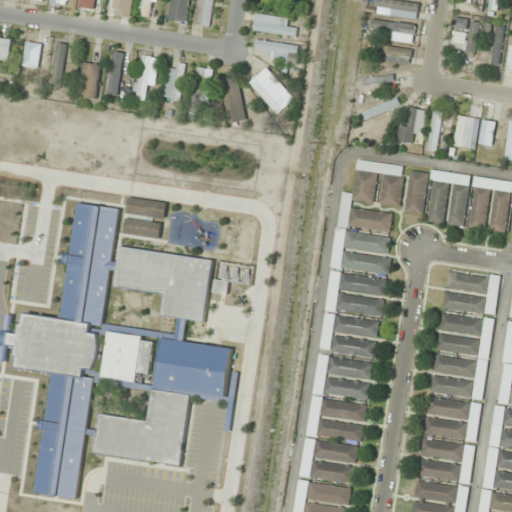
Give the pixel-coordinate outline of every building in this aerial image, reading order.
[(79,0),(79,6),(94,8),(95,0),(79,0)] [(110,0),(107,10),(120,14),(123,0),(110,0)] [(142,0),(140,15),(151,17),(153,0),(142,0)] [(189,0),(171,0),(169,19),(187,21),(189,0)] [(198,0),(196,24),(212,26),(214,0),(198,0)] [(419,17),(420,2),(403,0),(370,0),(369,12),(419,17)] [(490,0),(489,10),(497,11),(498,0),(490,0)] [(297,36),(298,28),(289,27),(290,18),(256,14),(254,31),(297,36)] [(463,51),(476,52),(480,21),(456,18),(453,41),(464,42),(463,51)] [(416,24),(374,20),(372,35),(415,38),(416,24)] [(505,26),(494,25),(490,63),(501,64),(505,26)] [(0,61),(7,63),(11,35),(0,33),(0,61)] [(299,43),(256,41),(256,49),(266,49),(266,59),(298,60),(299,43)] [(66,44),(57,42),(51,86),(61,87),(66,44)] [(387,61),(411,64),(413,49),(389,46),(387,61)] [(123,53),(114,52),(110,94),(118,95),(123,53)] [(145,100),(146,86),(156,87),(158,57),(139,56),(136,99),(145,100)] [(96,99),(101,64),(84,62),(79,97),(96,99)] [(172,62),(165,99),(180,101),(187,65),(172,62)] [(248,84),(275,116),(294,99),(267,67),(248,84)] [(364,77),(365,85),(395,83),(394,75),(364,77)] [(239,77),(221,79),(227,123),(245,121),(239,77)] [(363,111),(366,119),(402,105),(399,97),(363,111)] [(424,134),(426,109),(412,108),(411,124),(400,123),(399,141),(413,142),(414,133),(424,134)] [(444,112),(435,111),(428,149),(437,151),(444,112)] [(471,149),(476,118),(460,115),(455,147),(471,149)] [(405,166),(358,160),(354,194),(344,193),(340,226),(390,232),(393,213),(352,208),(353,200),(378,203),(377,203),(400,206),(405,166)] [(424,214),(428,172),(410,171),(406,212),(424,214)] [(428,221),(446,223),(446,225),(466,226),(471,175),(432,171),(428,221)] [(511,198),(511,181),(475,177),(469,228),(488,230),(508,233),(511,198)] [(168,203),(130,197),(127,212),(165,218),(168,203)] [(120,209),(80,203),(62,319),(24,313),(21,333),(10,332),(9,343),(19,345),(16,367),(54,372),(36,490),(76,496),(120,209)] [(160,239),(163,225),(128,217),(125,231),(160,239)] [(390,236),(337,230),(332,267),(388,273),(391,256),(388,255),(390,236)] [(214,258),(121,247),(116,287),(165,293),(163,316),(179,317),(177,338),(168,337),(168,334),(163,333),(160,354),(156,354),(158,337),(109,332),(103,383),(153,389),(150,420),(101,414),(96,454),(185,465),(193,397),(226,401),(233,347),(185,341),(188,320),(206,322),(214,258)] [(500,276),(449,269),(444,308),(496,315),(500,276)] [(385,295),(387,279),(332,272),(330,288),(385,295)] [(229,293),(229,281),(216,281),(216,293),(229,293)] [(381,317),(384,300),(341,294),(338,310),(381,317)] [(483,336),(482,340),(491,341),(493,319),(442,313),(440,331),(483,336)] [(376,338),(379,322),(337,314),(334,330),(376,338)] [(477,357),(480,340),(439,334),(437,351),(477,357)] [(375,342),(333,336),(330,351),(373,358),(375,342)] [(476,361),(436,355),(434,372),(474,377),(476,361)] [(367,400),(369,381),(370,381),(372,362),(319,356),(314,393),(367,400)] [(431,390),(471,399),(475,383),(434,374),(431,390)] [(468,419),(471,403),(430,397),(428,414),(468,419)] [(308,435),(362,441),(364,423),(367,404),(312,398),(308,435)] [(425,434),(465,439),(467,422),(427,418),(425,434)] [(511,430),(502,430),(501,446),(511,446),(511,430)] [(353,484),(355,465),(356,465),(358,446),(307,439),(302,477),(353,484)] [(459,481),(461,463),(462,463),(464,444),(423,440),(419,476),(459,481)] [(484,486),(511,489),(511,451),(499,450),(497,464),(488,463),(484,486)] [(296,511),(305,511),(348,511),(349,506),(352,488),(300,481),(296,511)] [(511,511),(511,494),(484,490),(480,511),(511,511)]
